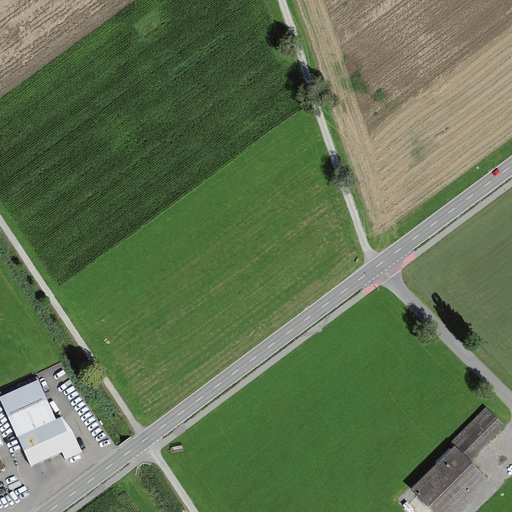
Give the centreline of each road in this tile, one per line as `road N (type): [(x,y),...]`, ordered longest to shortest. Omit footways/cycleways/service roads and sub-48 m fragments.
road 1 (secondary): [(380,264),(49,511)]
road 2 (track): [(0,219),(191,511)]
road 3 (track): [(377,267),(283,0)]
road 4 (unclassified): [(511,400),(380,264)]
road 5 (secondary): [(511,167),(380,264)]
